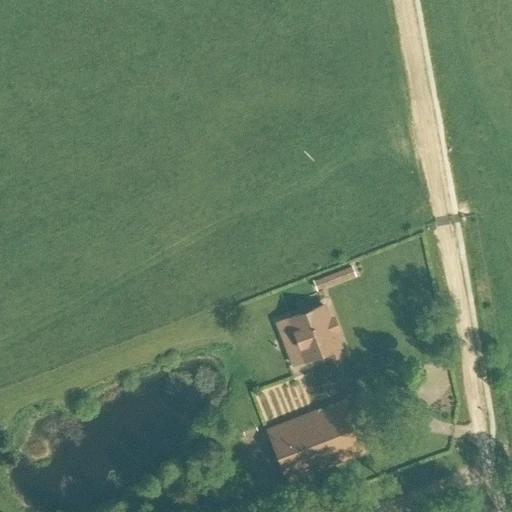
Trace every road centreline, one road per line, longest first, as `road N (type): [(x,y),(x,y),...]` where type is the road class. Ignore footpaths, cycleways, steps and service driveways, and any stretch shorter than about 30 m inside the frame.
road 1 (track): [(493,473),(399,0)]
road 2 (track): [(349,511),(486,459)]
